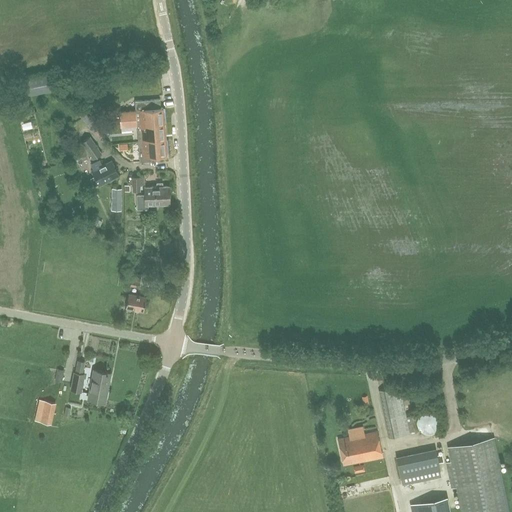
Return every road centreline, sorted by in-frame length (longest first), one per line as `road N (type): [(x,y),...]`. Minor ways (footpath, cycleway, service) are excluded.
road 1 (tertiary): [(175,343),(187,234),(181,113),(161,0)]
road 2 (tertiary): [(511,338),(447,362),(403,365),(175,343)]
road 3 (tertiary): [(99,511),(175,343)]
road 4 (unclassified): [(175,343),(0,310)]
